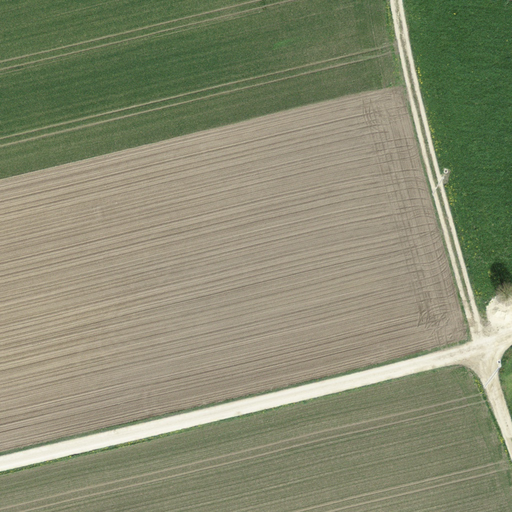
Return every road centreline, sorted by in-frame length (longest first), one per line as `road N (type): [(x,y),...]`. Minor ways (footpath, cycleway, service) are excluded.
road 1 (track): [(0,463),(511,335)]
road 2 (track): [(511,436),(481,348),(396,0)]
